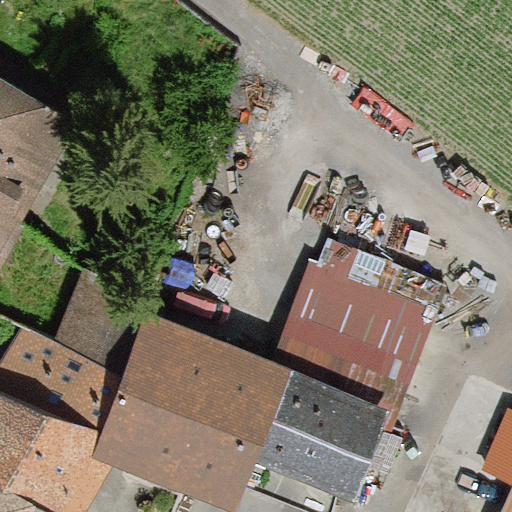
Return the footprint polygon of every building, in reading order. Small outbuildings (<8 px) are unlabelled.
[(0,249),(20,214),(7,207),(61,112),(0,75),(0,249)] [(63,341),(126,368),(142,322),(151,297),(92,270),(63,341)] [(152,303),(145,323),(157,328),(165,307),(152,303)] [(145,323),(142,322),(126,368),(107,424),(231,475),(249,426),(346,465),(366,412),(157,328),(145,323)] [(7,388),(107,424),(126,368),(63,341),(30,326),(7,388)] [(0,511),(57,511),(63,504),(107,424),(7,388),(0,385),(0,511)] [(249,426),(231,475),(324,511),(333,511),(346,465),(249,426)] [(511,511),(511,486),(499,511),(511,511)]
